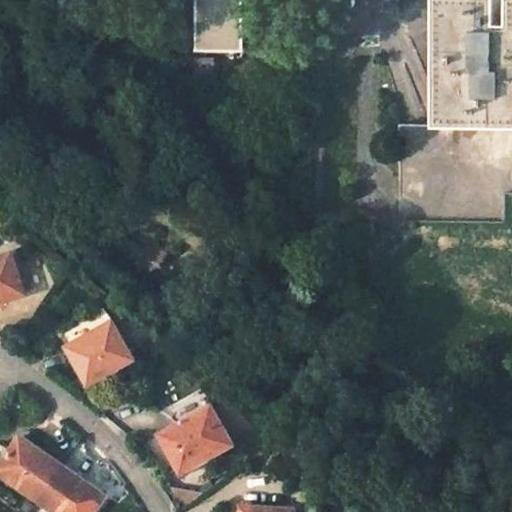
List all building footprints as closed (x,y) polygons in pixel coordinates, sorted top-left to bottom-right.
[(196,0),(196,51),(243,51),(243,0),(196,0)] [(511,0),(453,0),(452,125),(511,125),(511,0)] [(511,125),(452,125),(400,125),(399,215),(403,220),(504,221),(504,193),(511,192),(511,125)] [(12,254),(0,257),(0,296),(6,295),(8,300),(26,294),(12,254)] [(134,359),(114,322),(68,347),(85,379),(115,363),(118,368),(134,359)] [(233,444),(213,407),(160,435),(178,468),(181,474),(207,461),(206,459),(233,444)] [(63,465),(21,436),(11,452),(0,467),(28,486),(24,491),(39,501),(49,486),(63,465)] [(11,452),(0,443),(0,467),(11,452)] [(94,511),(105,496),(63,465),(49,486),(39,501),(54,511),(57,506),(65,511),(94,511)]
